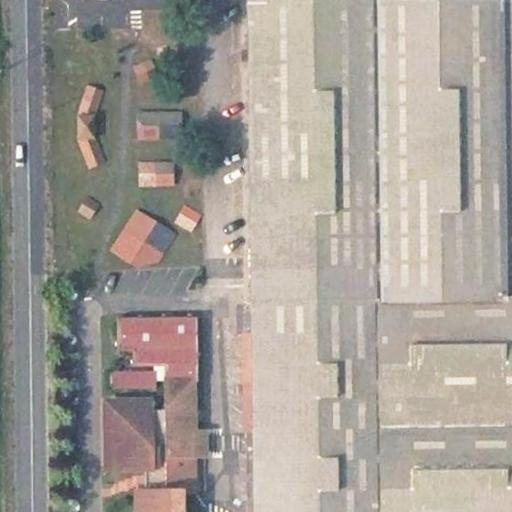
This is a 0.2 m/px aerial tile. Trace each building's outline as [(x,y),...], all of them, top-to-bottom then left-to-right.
[(511,511),(511,0),(246,0),(253,511),(511,511)] [(98,111),(98,87),(81,86),(80,111),(98,111)] [(135,110),(134,134),(177,135),(177,111),(135,110)] [(135,186),(171,186),(171,162),(135,162),(135,186)] [(171,224),(191,232),(200,213),(180,204),(171,224)] [(148,275),(174,234),(134,208),(107,250),(148,275)] [(148,402),(104,402),(105,472),(145,471),(145,490),(132,491),(131,511),(180,511),(180,488),(165,488),(165,459),(202,458),(202,430),(192,430),(192,380),(165,381),(165,413),(149,413),(148,402)]
